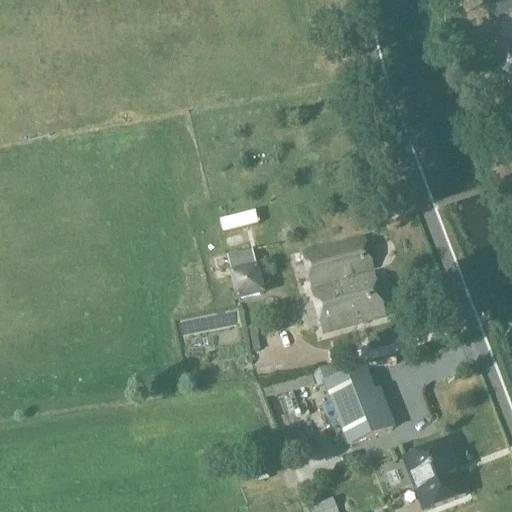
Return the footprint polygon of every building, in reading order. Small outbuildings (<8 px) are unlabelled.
[(511,12),(511,0),(464,0),(466,3),(473,0),(487,0),(496,20),(511,12)] [(491,54),(511,88),(511,43),(511,42),(491,54)] [(256,215),(224,223),(228,235),(259,227),(256,215)] [(317,252),(326,287),(373,274),(364,239),(317,252)] [(239,276),(269,269),(264,249),(234,256),(239,276)] [(384,320),(373,276),(312,292),(323,336),(384,320)] [(322,385),(347,450),(395,431),(379,391),(375,393),(365,368),(322,385)] [(261,385),(265,399),(313,386),(309,373),(261,385)] [(450,479),(457,477),(445,446),(404,462),(414,489),(448,475),(450,479)] [(379,473),(383,483),(402,477),(398,467),(379,473)] [(430,511),(465,498),(457,477),(450,479),(448,475),(414,489),(423,511),(430,511)] [(388,492),(394,511),(419,511),(411,484),(388,492)]
